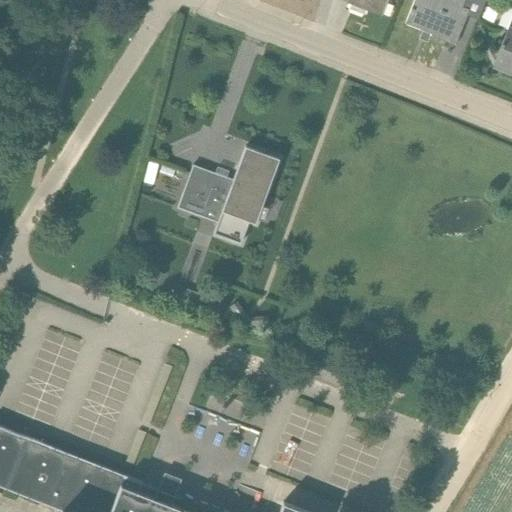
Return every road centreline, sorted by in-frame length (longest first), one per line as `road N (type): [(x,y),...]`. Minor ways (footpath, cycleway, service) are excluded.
road 1 (residential): [(511,122),(199,0)]
road 2 (unclassified): [(441,511),(511,386)]
